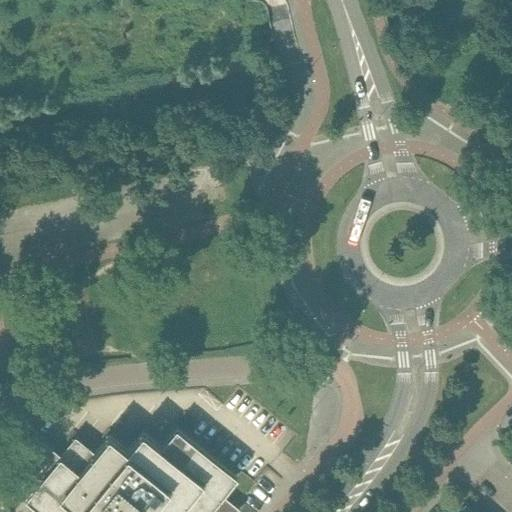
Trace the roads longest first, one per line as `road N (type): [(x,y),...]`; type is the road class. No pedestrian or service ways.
road 1 (residential): [(0,392),(116,373),(326,362),(345,379),(351,420),(312,474)]
road 2 (tertiary): [(354,511),(425,407),(438,286)]
road 3 (tertiary): [(425,194),(410,176),(345,6)]
road 4 (tertiary): [(345,6),(372,151),(366,204)]
road 5 (tertiary): [(377,293),(394,315),(403,383),(395,415),(359,469)]
